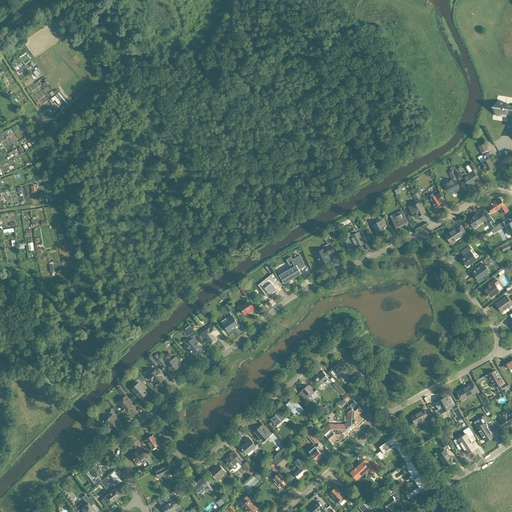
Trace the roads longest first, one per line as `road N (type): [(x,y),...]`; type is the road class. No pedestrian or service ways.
road 1 (residential): [(389,413),(333,349),(199,462),(177,454),(149,412)]
road 2 (residential): [(149,412),(291,297),(423,231)]
road 3 (residential): [(284,511),(389,413)]
road 4 (residential): [(495,350),(493,326),(423,231)]
road 5 (residential): [(389,413),(495,350)]
